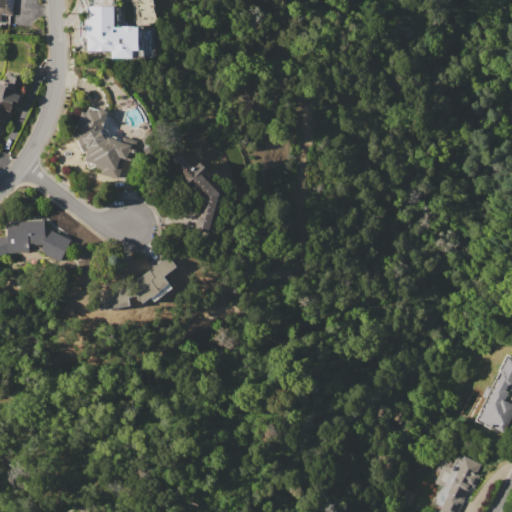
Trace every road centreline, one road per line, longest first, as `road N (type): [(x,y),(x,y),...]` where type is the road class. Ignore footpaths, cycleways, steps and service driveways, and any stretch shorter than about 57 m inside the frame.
road 1 (residential): [(55,0),(48,116),(0,188)]
road 2 (residential): [(22,165),(107,224),(131,226)]
